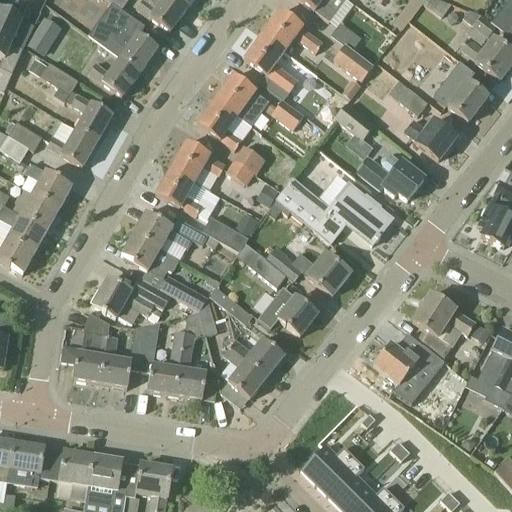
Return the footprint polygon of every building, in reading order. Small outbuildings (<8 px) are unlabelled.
[(102,0),(120,14),(129,2),(126,0),(102,0)] [(169,37),(186,14),(166,0),(146,0),(136,13),(169,37)] [(166,0),(186,14),(195,0),(166,0)] [(291,0),(328,25),(346,2),(342,0),(291,0)] [(420,7),(423,2),(420,0),(412,0),(393,26),(402,33),(421,7),(420,7)] [(511,7),(508,4),(490,26),(494,31),(511,44),(511,7)] [(121,14),(121,15),(110,7),(87,38),(117,62),(115,65),(136,80),(157,53),(138,40),(145,30),(121,14)] [(10,49),(21,23),(0,13),(0,61),(2,62),(0,67),(0,73),(11,78),(22,54),(10,49)] [(494,31),(490,26),(481,20),(468,14),(462,24),(471,31),(466,38),(468,39),(481,49),(494,31)] [(262,38),(284,56),(295,41),(316,57),(323,47),(279,15),(262,38)] [(343,50),(372,71),(373,71),(351,54),(360,42),(339,27),(330,40),(343,50)] [(50,48),(33,38),(26,50),(43,60),(50,48)] [(273,71),(284,56),(262,38),(243,64),(282,89),(287,81),(273,71)] [(457,53),(498,85),(511,67),(511,57),(492,42),(483,54),(466,41),(457,53)] [(466,85),(465,87),(454,79),(462,68),(434,47),(426,59),(452,81),(444,92),(433,84),(427,91),(436,98),(436,99),(449,108),(447,111),(467,126),(486,102),(487,101),(466,85)] [(360,87),(372,71),(343,50),(331,66),(360,87)] [(39,81),(46,69),(35,63),(28,74),(39,81)] [(121,102),(136,80),(115,65),(107,76),(95,67),(87,78),(121,102)] [(66,128),(63,132),(95,148),(96,149),(112,120),(71,96),(77,85),(49,68),(40,81),(62,96),(57,104),(83,117),(75,133),(66,128)] [(212,106),(235,122),(246,107),(260,118),(269,106),(231,80),(212,106)] [(341,98),(350,104),(360,90),(351,84),(341,98)] [(425,104),(415,96),(414,97),(398,85),(387,98),(417,120),(427,108),(424,105),(425,104)] [(303,123),(305,120),(282,103),(270,119),(291,136),(301,122),(303,123)] [(226,134),(235,122),(212,106),(196,128),(233,154),(240,144),(226,134)] [(333,124),(361,146),(373,130),(345,108),(333,124)] [(403,137),(415,146),(414,148),(437,165),(455,142),(435,124),(427,134),(413,124),(403,137)] [(16,126),(7,140),(27,153),(33,156),(41,142),(16,126)] [(81,173),(95,148),(69,135),(63,132),(56,143),(52,141),(46,153),(81,173)] [(0,154),(19,166),(27,153),(7,140),(0,151),(0,154)] [(218,180),(224,169),(184,147),(170,172),(209,194),(217,180),(218,180)] [(232,166),(253,179),(255,180),(265,165),(243,150),(232,166)] [(423,183),(399,165),(389,177),(368,161),(355,177),(379,196),(383,192),(394,201),(396,198),(406,205),(423,183)] [(245,190),(253,179),(232,166),(225,177),(245,190)] [(30,198),(58,214),(71,191),(28,167),(22,177),(37,186),(30,198)] [(209,195),(209,194),(170,172),(155,199),(197,219),(203,209),(198,206),(205,193),(209,195)] [(392,223),(348,188),(329,212),(292,182),(274,204),(313,235),(330,249),(336,242),(350,225),(374,244),(368,251),(369,252),(392,223)] [(511,192),(500,186),(494,199),(489,210),(488,209),(477,231),(483,234),(479,240),(503,252),(511,233),(511,192)] [(265,188),(256,204),(269,211),(278,195),(265,188)] [(9,201),(0,195),(0,209),(2,211),(9,201)] [(46,235),(58,214),(30,198),(18,220),(46,235)] [(2,211),(0,209),(0,224),(12,231),(5,242),(33,258),(46,235),(18,220),(2,211)] [(201,250),(203,247),(207,239),(202,236),(197,234),(174,221),(168,232),(144,217),(131,240),(178,265),(185,253),(186,254),(192,244),(201,250)] [(266,242),(277,227),(266,220),(256,235),(266,242)] [(209,221),(202,235),(202,236),(207,239),(218,245),(225,250),(233,235),(209,221)] [(218,245),(207,239),(203,247),(206,249),(214,253),(216,249),(218,246),(218,245)] [(171,277),(178,265),(131,240),(120,260),(161,283),(166,274),(171,277)] [(33,258),(5,242),(0,249),(0,267),(9,273),(10,272),(22,279),(33,258)] [(349,278),(326,260),(323,257),(314,268),(300,257),(293,266),(274,252),(265,264),(285,280),(293,286),(300,276),(309,282),(331,301),(349,278)] [(285,280),(265,264),(258,258),(248,270),(276,292),(285,280)] [(169,301),(198,316),(207,303),(168,280),(166,284),(159,295),(165,298),(169,301)] [(205,287),(215,292),(218,287),(209,281),(205,287)] [(146,320),(147,321),(152,311),(153,309),(163,314),(169,301),(165,298),(159,295),(137,282),(136,285),(130,295),(107,282),(91,310),(101,315),(97,323),(105,329),(108,331),(109,329),(117,330),(120,325),(116,323),(125,308),(146,320)] [(215,292),(208,301),(211,303),(226,315),(233,306),(215,292)] [(256,325),(268,334),(277,323),(299,341),(316,319),(293,300),(292,301),(282,292),(256,325)] [(460,336),(466,340),(473,328),(453,315),(454,314),(429,298),(411,325),(427,335),(419,348),(427,353),(428,351),(444,361),(460,336)] [(198,316),(203,339),(216,336),(213,325),(207,303),(198,316)] [(161,316),(152,311),(147,321),(156,326),(161,316)] [(191,343),(203,339),(198,316),(195,317),(186,320),(183,337),(174,401),(201,405),(203,379),(187,376),(190,357),(191,343)] [(105,329),(97,323),(89,318),(82,338),(92,339),(89,359),(76,357),(71,384),(98,389),(105,329)] [(167,373),(151,370),(152,366),(159,327),(146,330),(140,375),(149,377),(146,396),(174,401),(183,337),(173,336),(167,373)] [(107,341),(108,331),(105,329),(98,389),(126,393),(130,373),(140,375),(146,330),(134,332),(129,364),(114,362),(117,343),(107,341)] [(490,337),(478,329),(471,340),(483,348),(490,337)] [(511,340),(501,335),(491,354),(482,372),(476,383),(469,380),(465,391),(485,401),(484,403),(502,413),(511,401),(511,399),(511,398),(511,340)] [(229,353),(266,383),(283,360),(262,344),(251,358),(235,345),(229,353)] [(430,355),(420,367),(405,355),(402,358),(389,348),(372,369),(398,390),(406,379),(423,392),(443,366),(430,355)] [(248,404),(266,383),(229,353),(222,361),(238,374),(227,387),(248,404)] [(451,374),(442,386),(457,397),(466,386),(451,374)] [(364,423),(374,414),(357,397),(347,406),(364,423)] [(373,433),(369,428),(362,434),(367,438),(373,433)] [(464,443),(460,448),(469,455),(475,446),(470,442),(464,443)] [(0,485),(5,486),(11,448),(0,445),(0,485)] [(5,486),(35,491),(43,453),(11,448),(5,486)] [(411,458),(406,455),(399,462),(404,466),(411,458)] [(84,506),(91,461),(63,456),(57,487),(70,489),(68,503),(84,506)] [(411,458),(404,466),(409,469),(416,462),(411,458)] [(115,499),(115,497),(120,465),(91,461),(84,506),(109,510),(108,511),(123,511),(126,501),(115,499)] [(511,494),(511,473),(503,464),(494,475),(511,494)] [(308,481),(332,504),(352,484),(342,473),(336,480),(323,466),(308,481)] [(170,473),(139,469),(134,500),(150,502),(148,511),(163,511),(165,503),(166,503),(170,473)] [(339,511),(362,511),(365,509),(355,498),(361,491),(352,484),(332,504),(339,511)] [(453,491),(444,501),(452,507),(460,498),(453,491)] [(3,498),(0,511),(12,511),(14,500),(3,498)] [(460,498),(452,507),(456,511),(458,511),(467,505),(460,498)] [(136,511),(138,503),(126,501),(123,511),(136,511)]
